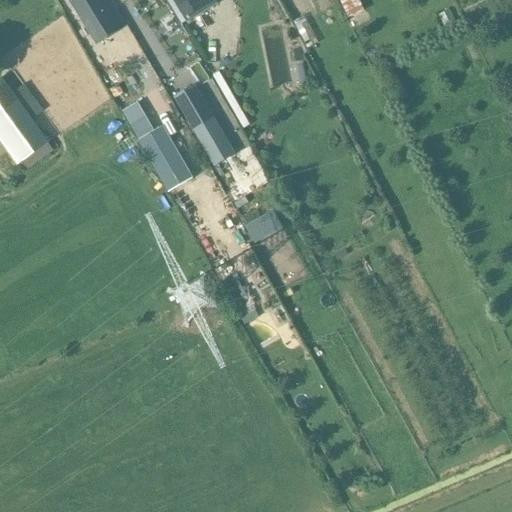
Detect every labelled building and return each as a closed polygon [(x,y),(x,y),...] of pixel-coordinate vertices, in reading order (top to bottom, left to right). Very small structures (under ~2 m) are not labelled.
[(99,0),(71,0),(98,44),(117,32),(105,13),(103,14),(99,8),(103,5),(99,0)] [(173,0),(187,24),(219,5),(216,0),(173,0)] [(339,0),(349,20),(366,12),(360,0),(339,0)] [(184,90),(173,96),(212,166),(250,144),(241,129),(249,124),(218,71),(209,77),(199,59),(174,73),(184,90)] [(0,78),(0,143),(17,167),(48,144),(1,78),(0,78)] [(137,105),(123,112),(139,140),(137,141),(167,194),(193,180),(162,126),(152,132),(137,105)]
